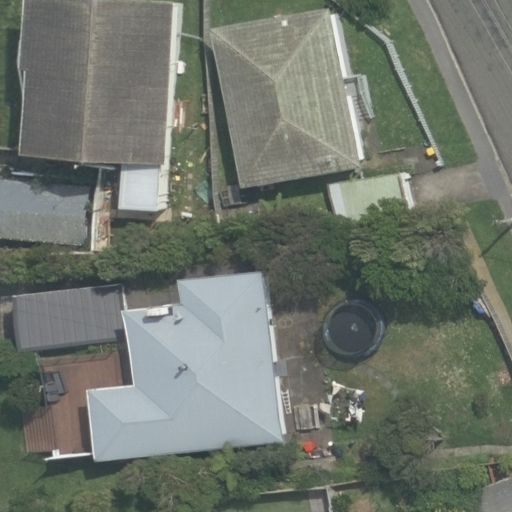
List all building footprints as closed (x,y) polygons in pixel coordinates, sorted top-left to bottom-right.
[(42,101),(39,148),(133,155),(130,204),(168,208),(172,159),(178,160),(190,0),(43,0),(42,34),(34,34),(31,101),(42,101)] [(344,2),(223,25),(251,185),(373,164),(344,2)] [(416,212),(410,171),(332,184),(338,224),(416,212)] [(90,244),(95,187),(8,177),(2,235),(90,244)] [(144,380),(98,385),(105,459),(293,439),(273,266),(193,275),(195,299),(136,306),(144,380)] [(130,338),(124,285),(24,295),(29,348),(130,338)]
